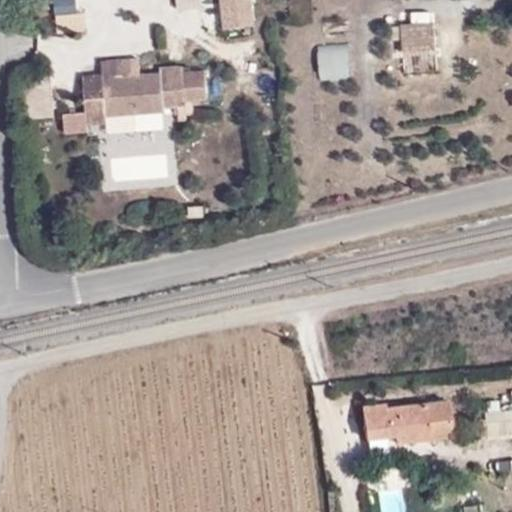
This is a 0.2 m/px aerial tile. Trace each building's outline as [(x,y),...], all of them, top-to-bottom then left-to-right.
[(74,0),(51,0),(56,36),(86,33),(83,12),(76,13),(74,0)] [(203,9),(201,0),(174,0),(177,13),(203,9)] [(256,27),(252,0),(218,0),(222,31),(256,27)] [(401,26),(403,51),(435,49),(433,24),(401,26)] [(351,80),(350,44),(317,45),(318,81),(351,80)] [(433,50),(405,52),(406,76),(434,74),(433,50)] [(137,73),(135,59),(102,62),(103,72),(104,76),(137,73)] [(157,66),(158,71),(137,73),(104,76),(103,72),(81,74),(84,112),(62,114),(63,136),(86,134),(85,123),(105,121),(104,114),(161,110),(161,105),(179,104),(180,120),(185,120),(185,113),(192,112),(191,105),(209,103),(206,69),(184,71),(184,64),(157,66)] [(52,73),(26,74),(27,118),(53,118),(52,73)] [(108,130),(134,129),(134,114),(108,114),(108,130)] [(204,217),(204,205),(185,206),(186,218),(204,217)] [(448,400),(388,408),(385,404),(366,406),(370,437),(396,433),(397,442),(452,435),(448,400)] [(511,417),(467,422),(469,438),(511,434),(511,417)]
